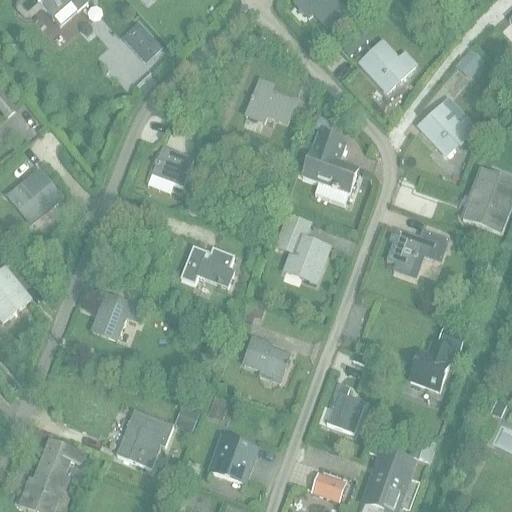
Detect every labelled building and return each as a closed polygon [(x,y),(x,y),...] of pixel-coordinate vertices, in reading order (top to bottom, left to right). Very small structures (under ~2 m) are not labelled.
[(34,0),(40,7),(39,7),(42,11),(43,10),(53,22),(54,21),(60,28),(87,4),(83,0),(34,0)] [(332,0),(303,0),(301,2),(329,33),(348,16),(332,0)] [(393,7),(384,17),(393,25),(402,15),(393,7)] [(139,27),(123,41),(146,66),(161,52),(139,27)] [(350,42),(341,51),(350,60),(359,51),(350,42)] [(405,58),(400,64),(383,46),(361,67),(388,95),(416,69),(405,58)] [(481,69),(466,57),(455,70),(470,82),(481,69)] [(271,94),(273,87),(261,83),(249,113),(288,128),(297,105),(271,94)] [(18,113),(0,90),(0,113),(7,122),(18,113)] [(420,131),(448,159),(475,133),(466,122),(451,103),(443,110),(420,131)] [(328,122),(319,119),(315,131),(324,134),(328,122)] [(178,138),(181,129),(173,126),(170,135),(178,138)] [(303,180),(350,197),(360,172),(341,165),(347,147),(320,137),(303,180)] [(164,150),(153,179),(185,191),(196,162),(164,150)] [(221,194),(228,176),(215,171),(208,189),(221,194)] [(477,211),(476,216),(500,225),(506,206),(511,208),(511,184),(504,182),(501,191),(488,186),(492,178),(482,174),(469,207),(477,211)] [(41,175),(10,201),(32,228),(64,202),(41,175)] [(439,211),(415,202),(410,215),(435,224),(439,211)] [(294,255),(286,275),(316,286),(329,253),(304,243),(310,228),(290,221),(279,249),(294,255)] [(422,233),(420,241),(399,233),(388,264),(396,267),(393,274),(416,283),(424,260),(441,267),(450,243),(422,233)] [(183,282),(196,287),(198,280),(222,290),(229,273),(230,274),(235,261),(214,253),(212,258),(195,251),(183,282)] [(155,266),(148,284),(161,289),(168,271),(155,266)] [(6,273),(0,277),(0,321),(4,327),(32,304),(6,273)] [(147,290),(142,302),(161,309),(165,297),(147,290)] [(145,312),(132,307),(107,298),(93,335),(118,345),(126,323),(139,327),(145,312)] [(250,303),(242,322),(252,326),(255,320),(261,323),(266,310),(250,303)] [(463,337),(441,329),(436,343),(458,351),(463,337)] [(272,353),(274,349),(255,342),(245,368),(282,382),(290,360),(272,353)] [(455,354),(437,349),(427,345),(412,384),(440,394),(455,354)] [(364,369),(368,360),(356,356),(352,364),(364,369)] [(334,410),(338,412),(332,429),(354,437),(365,406),(348,400),(350,391),(342,388),(334,410)] [(215,400),(208,420),(222,425),(229,405),(215,400)] [(501,421),(507,409),(496,403),(490,415),(501,421)] [(200,416),(183,408),(174,428),(192,435),(200,416)] [(162,450),(167,452),(175,430),(136,414),(118,459),(152,473),(162,450)] [(225,442),(212,476),(245,488),(258,454),(225,442)] [(371,443),(368,454),(376,457),(380,446),(371,443)] [(425,443),(418,461),(428,465),(435,446),(425,443)] [(78,470),(83,458),(51,444),(39,473),(41,474),(34,492),(30,490),(23,508),(34,511),(51,511),(55,501),(56,502),(70,467),(78,470)] [(397,511),(415,465),(386,455),(365,511),(397,511)] [(319,478),(312,496),(339,505),(345,488),(319,478)] [(184,511),(189,499),(175,494),(170,507),(184,511)]
